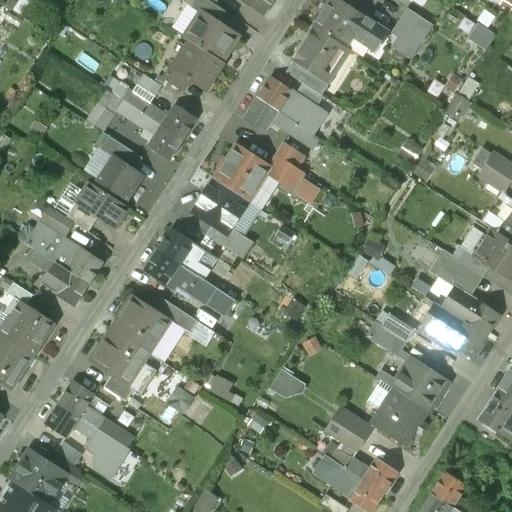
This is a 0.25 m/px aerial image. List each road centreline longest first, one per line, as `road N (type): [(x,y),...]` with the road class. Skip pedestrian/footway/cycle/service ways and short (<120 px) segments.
road 1 (residential): [(0,457),(296,0)]
road 2 (residential): [(410,511),(511,347)]
